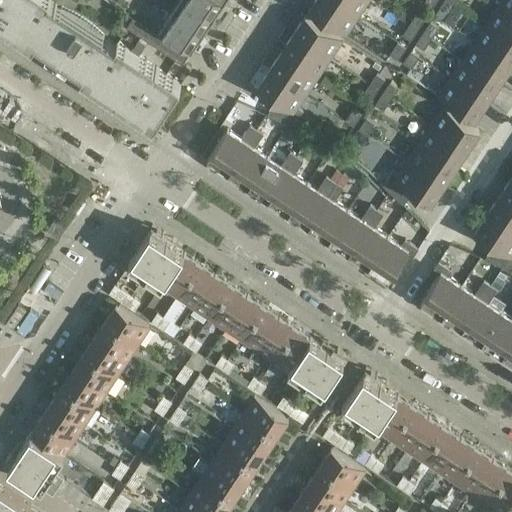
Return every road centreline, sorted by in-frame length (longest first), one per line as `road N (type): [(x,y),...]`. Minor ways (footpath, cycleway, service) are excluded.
road 1 (residential): [(380,324),(156,176)]
road 2 (residential): [(23,376),(156,176)]
road 3 (residential): [(380,324),(511,127)]
road 4 (residential): [(257,511),(380,324)]
road 5 (residential): [(156,176),(273,0)]
road 6 (residential): [(156,176),(0,73)]
road 7 (residential): [(511,413),(380,324)]
